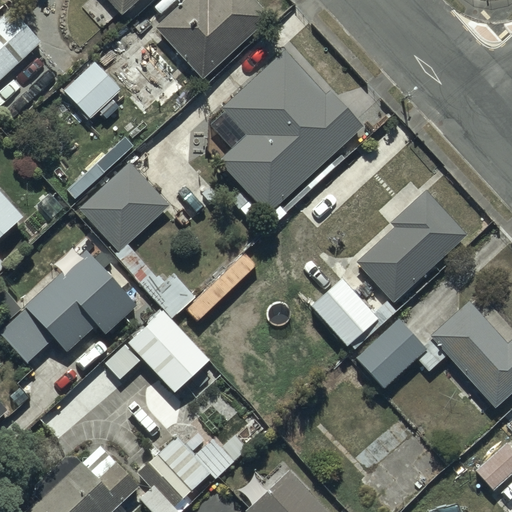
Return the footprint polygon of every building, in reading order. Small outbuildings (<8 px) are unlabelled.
[(112,0),(121,9),(130,0),(112,0)] [(201,74),(266,12),(254,0),(177,0),(153,24),(201,74)] [(0,79),(41,38),(10,7),(0,17),(0,79)] [(217,155),(264,208),(361,122),(328,85),(323,89),(285,46),(221,102),(245,130),(217,155)] [(93,57),(64,84),(91,114),(120,87),(93,57)] [(160,281),(125,240),(168,200),(128,157),(78,204),(118,247),(114,252),(170,315),(193,294),(190,291),(198,284),(189,275),(183,281),(173,270),(160,281)] [(0,230),(21,210),(0,187),(0,230)] [(457,243),(416,197),(355,250),(367,264),(359,271),(393,310),(417,289),(412,283),(457,243)] [(24,304),(0,325),(0,329),(28,362),(57,337),(67,349),(97,324),(102,329),(134,302),(86,246),(22,302),(24,304)] [(185,303),(195,315),(253,260),(243,248),(185,303)] [(339,272),(308,299),(344,340),(375,313),(339,272)] [(459,305),(440,282),(354,355),(380,385),(415,354),(427,368),(447,352),(492,405),(511,387),(511,330),(480,293),(471,301),(468,297),(459,305)] [(158,305),(125,336),(192,406),(225,375),(158,305)] [(149,483),(138,494),(154,511),(177,511),(179,511),(171,503),(208,470),(213,476),(233,458),(212,434),(194,451),(176,431),(135,468),(149,483)] [(33,489),(36,492),(18,508),(21,511),(117,511),(125,506),(118,499),(137,481),(115,457),(114,458),(98,441),(86,452),(62,451),(33,478),(33,489)] [(511,455),(505,448),(474,476),(495,498),(511,481),(511,455)] [(331,511),(287,464),(243,504),(250,511),(331,511)]
